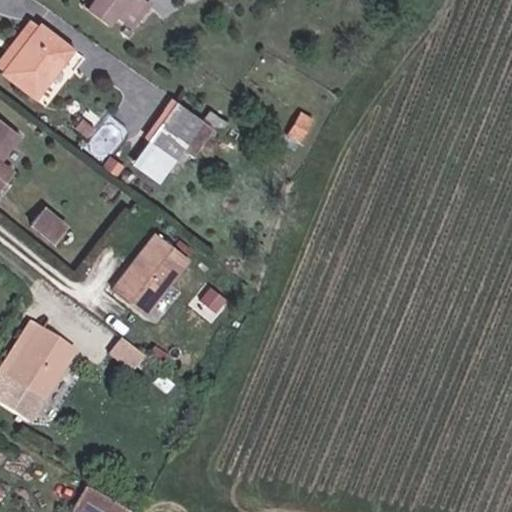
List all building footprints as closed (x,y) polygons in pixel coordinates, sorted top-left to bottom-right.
[(93,0),(88,8),(109,24),(115,16),(131,27),(147,5),(140,0),(93,0)] [(0,56),(0,68),(3,71),(37,27),(28,20),(0,56)] [(39,24),(37,27),(3,71),(1,73),(33,98),(71,49),(39,24)] [(175,163),(204,122),(169,98),(140,138),(175,163)] [(286,136),(299,144),(313,120),(299,113),(286,136)] [(87,137),(93,128),(81,118),(74,127),(87,137)] [(0,183),(11,170),(0,161),(0,158),(18,135),(0,121),(0,183)] [(102,168),(114,176),(122,166),(110,157),(102,168)] [(51,243),(54,239),(62,229),(66,225),(44,207),(30,225),(51,243)] [(62,229),(54,239),(63,247),(71,237),(62,229)] [(110,290),(143,315),(187,259),(154,233),(110,290)] [(233,336),(240,327),(224,314),(217,322),(233,336)] [(29,321),(0,366),(0,405),(28,423),(74,350),(29,321)] [(134,370),(144,357),(121,339),(111,352),(134,370)] [(77,495),(82,486),(70,479),(65,488),(77,495)]
